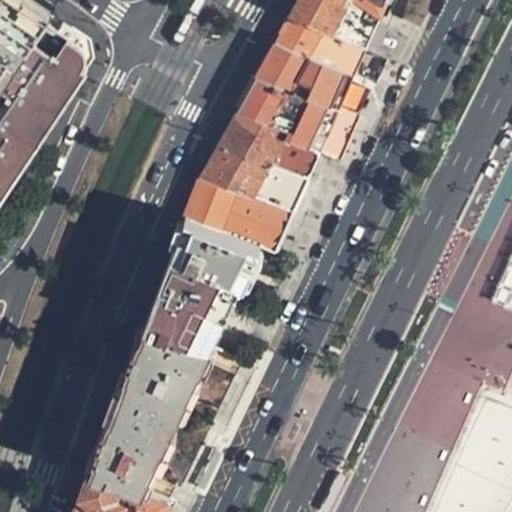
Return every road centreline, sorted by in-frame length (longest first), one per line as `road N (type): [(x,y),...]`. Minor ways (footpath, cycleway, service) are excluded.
road 1 (primary): [(470,0),(224,511)]
road 2 (primary): [(290,511),(511,62)]
road 3 (secondary): [(32,511),(114,274),(215,71)]
road 4 (secondary): [(140,31),(32,259)]
